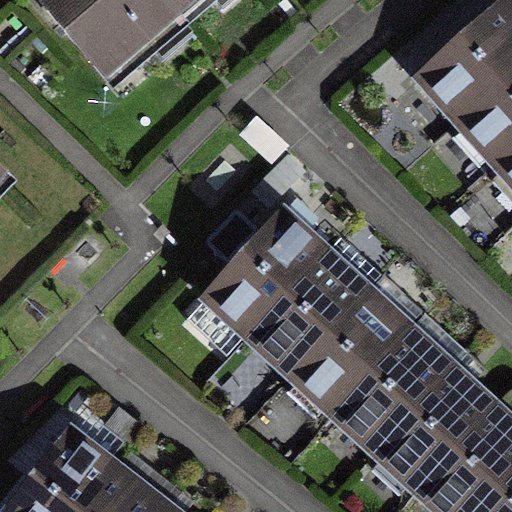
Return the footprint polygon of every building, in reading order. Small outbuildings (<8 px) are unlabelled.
[(35,0),(115,95),(226,0),(35,0)] [(414,87),(452,128),(511,72),(511,11),(504,3),(414,87)] [(511,72),(452,128),(490,170),(511,149),(511,72)] [(511,149),(490,170),(511,193),(511,149)] [(0,168),(0,204),(18,186),(0,168)] [(199,303),(245,345),(328,250),(285,207),(199,303)] [(245,345),(288,383),(371,289),(328,250),(245,345)] [(288,383),(330,422),(413,327),(371,289),(288,383)] [(330,422),(373,460),(457,365),(413,327),(330,422)] [(373,460),(416,501),(499,406),(457,365),(373,460)] [(416,501),(427,511),(481,511),(511,478),(511,417),(499,406),(416,501)] [(3,511),(77,511),(118,461),(69,427),(3,511)] [(77,511),(151,511),(162,498),(118,461),(77,511)] [(511,511),(511,478),(481,511),(511,511)] [(151,511),(180,511),(162,498),(151,511)]
